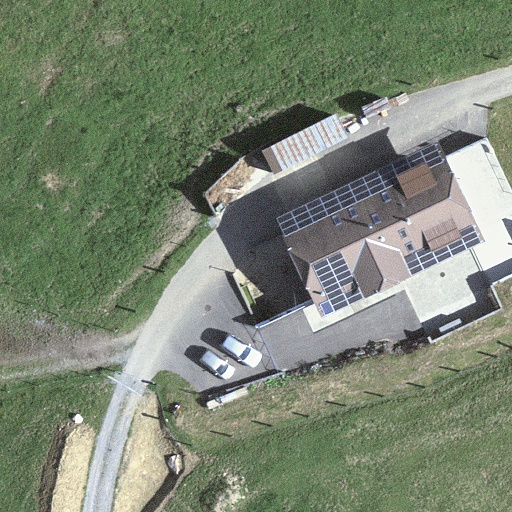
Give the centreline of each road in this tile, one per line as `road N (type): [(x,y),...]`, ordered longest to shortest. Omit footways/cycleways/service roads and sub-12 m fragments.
road 1 (track): [(511,79),(375,119),(294,166),(171,296),(137,360)]
road 2 (track): [(0,368),(137,360),(101,511)]
